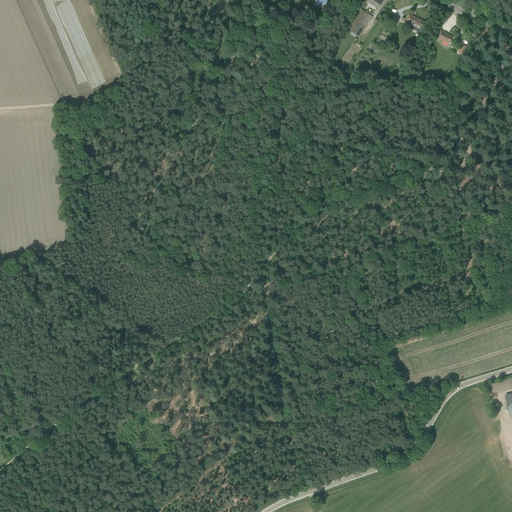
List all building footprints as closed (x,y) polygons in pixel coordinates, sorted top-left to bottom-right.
[(368,0),(367,2),(377,9),(382,2),(378,0),(368,0)] [(362,10),(348,30),(358,37),(372,17),(369,15),(362,10)] [(406,19),(404,21),(408,23),(406,27),(416,32),(415,34),(419,36),(422,30),(419,29),(421,26),(423,21),(408,14),(406,19)] [(436,38),(449,44),(452,37),(447,34),(447,33),(444,32),(443,32),(441,31),(441,30),(440,30),(438,34),(436,38)] [(345,308),(335,311),(338,322),(348,320),(345,308)]
